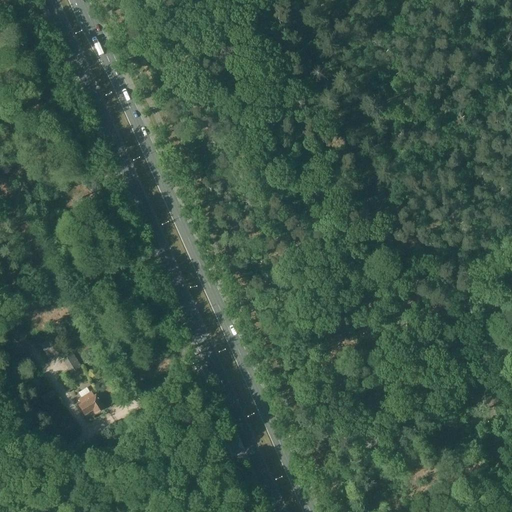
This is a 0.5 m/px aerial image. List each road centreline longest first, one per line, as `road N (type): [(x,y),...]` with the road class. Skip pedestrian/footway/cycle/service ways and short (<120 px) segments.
road 1 (primary): [(310,511),(81,0)]
road 2 (primary): [(50,0),(279,511)]
road 3 (unknown): [(484,293),(430,306),(330,263),(279,185),(235,82),(229,12),(205,0)]
road 4 (track): [(484,293),(436,301),(417,289),(290,0)]
road 5 (unknown): [(163,386),(0,86)]
road 6 (track): [(511,97),(468,111),(379,204)]
